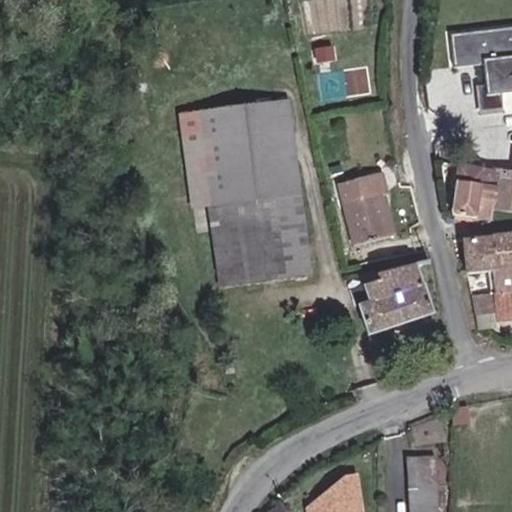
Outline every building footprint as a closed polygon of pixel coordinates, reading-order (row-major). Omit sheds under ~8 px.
[(511,34),(454,41),(456,64),(486,60),(489,82),(482,83),(485,106),(506,104),(504,90),(511,88),(511,34)] [(315,279),(291,103),(183,117),(207,293),(315,279)] [(452,174),(462,184),(456,217),(479,222),(485,188),(472,185),(485,171),(468,156),(452,174)] [(399,236),(382,172),(343,182),(359,246),(399,236)] [(500,271),(511,269),(511,237),(468,241),(467,272),(500,271)] [(501,298),(511,297),(511,269),(500,271),(501,298)] [(363,340),(437,319),(422,270),(363,288),(367,308),(354,313),(363,340)] [(490,296),(475,297),(478,321),(493,319),(490,296)] [(500,326),(511,324),(511,297),(501,298),(500,326)] [(429,458),(400,461),(404,491),(432,488),(429,458)] [(376,511),(374,481),(362,482),(324,511),(323,511),(376,511)] [(435,511),(432,488),(404,491),(406,511),(435,511)]
